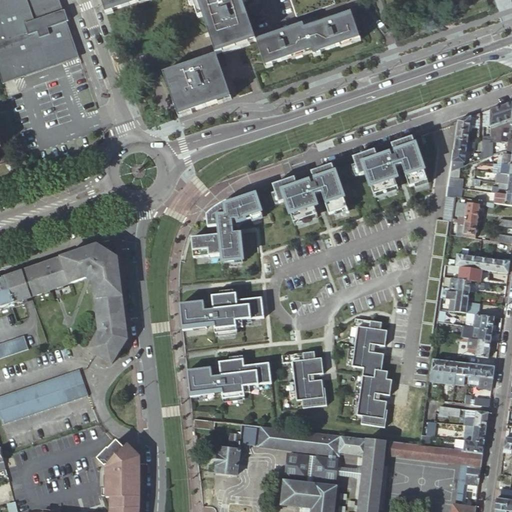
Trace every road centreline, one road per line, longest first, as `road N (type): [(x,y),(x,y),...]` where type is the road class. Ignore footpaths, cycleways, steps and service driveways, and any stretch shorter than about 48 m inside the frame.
road 1 (unclassified): [(196,511),(174,315),(189,222),(241,180),(511,89)]
road 2 (secondary): [(461,61),(165,160)]
road 3 (unclassified): [(155,511),(137,222)]
road 4 (residential): [(485,511),(511,329)]
road 5 (unclassified): [(129,142),(83,0)]
road 6 (secondary): [(0,233),(117,193)]
road 7 (residential): [(137,222),(21,260)]
road 8 (unknown): [(116,366),(76,363),(0,388)]
